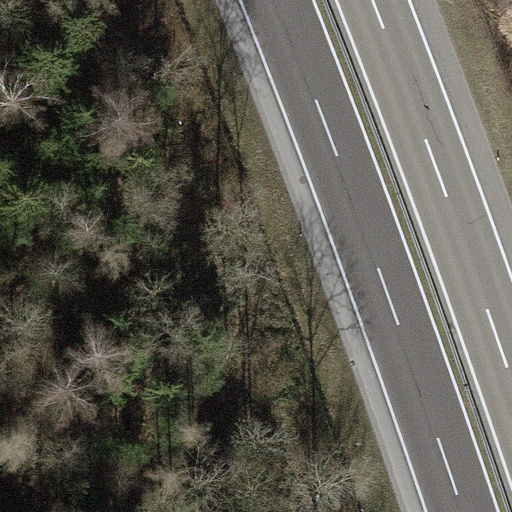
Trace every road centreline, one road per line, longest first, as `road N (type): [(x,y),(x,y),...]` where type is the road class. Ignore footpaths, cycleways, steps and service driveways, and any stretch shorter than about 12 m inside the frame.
road 1 (motorway): [(276,0),(463,511)]
road 2 (motorway): [(511,378),(373,0)]
